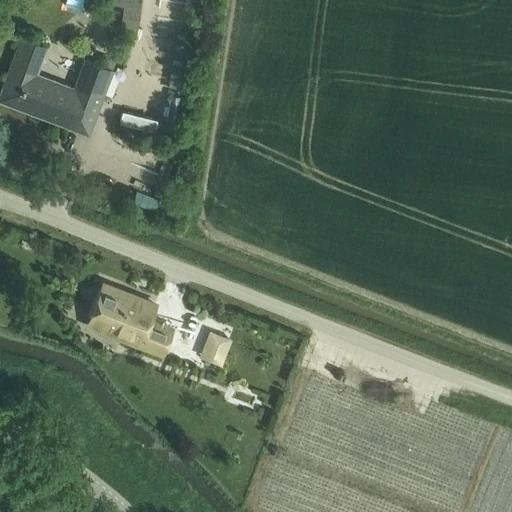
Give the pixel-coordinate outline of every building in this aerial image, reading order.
[(112,0),(112,5),(123,6),(121,26),(138,29),(141,9),(142,0),(112,0)] [(178,30),(169,79),(187,82),(196,33),(178,30)] [(11,62),(0,92),(0,101),(31,113),(33,109),(66,121),(64,125),(89,135),(95,118),(96,119),(102,103),(114,70),(84,59),(72,92),(39,79),(41,73),(39,73),(49,46),(21,36),(21,38),(11,62)] [(122,111),(120,122),(155,130),(157,119),(122,111)] [(168,117),(166,130),(179,132),(180,119),(168,117)] [(138,192),(133,203),(154,212),(159,201),(138,192)] [(138,305),(103,291),(91,319),(125,333),(123,338),(161,354),(171,328),(148,319),(154,304),(141,298),(138,305)]
